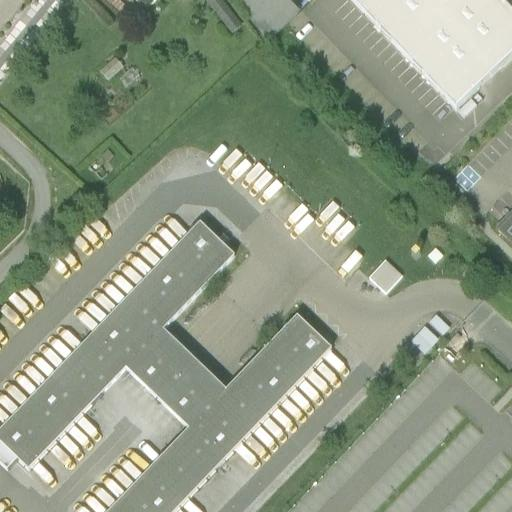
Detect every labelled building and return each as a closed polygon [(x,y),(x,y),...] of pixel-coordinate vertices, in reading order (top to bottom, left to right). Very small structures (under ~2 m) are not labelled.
[(132,0),(133,0),(137,0),(146,10),(157,0),(132,0)] [(240,28),(217,0),(202,0),(231,35),(240,28)] [(299,14),(285,0),(245,0),(237,8),(266,46),(299,14)] [(348,0),(456,113),(511,59),(511,18),(494,0),(348,0)] [(115,61),(100,74),(108,83),(123,70),(115,61)] [(131,71),(119,82),(127,90),(138,79),(131,71)] [(511,218),(499,232),(505,237),(511,243),(511,218)] [(178,511),(332,352),(297,319),(226,393),(163,333),(235,259),(200,226),(0,434),(0,466),(7,473),(18,462),(29,473),(126,372),(189,432),(112,511),(178,511)] [(385,264),(369,281),(387,297),(403,280),(385,264)] [(449,332),(435,318),(428,326),(442,339),(449,332)] [(425,330),(411,344),(425,357),(439,343),(425,330)]
